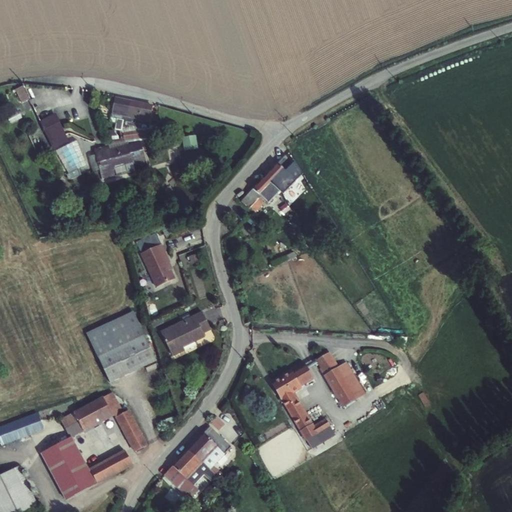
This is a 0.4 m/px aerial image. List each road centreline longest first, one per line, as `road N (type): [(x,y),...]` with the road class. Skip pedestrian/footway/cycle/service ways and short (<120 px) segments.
road 1 (unclassified): [(126,511),(230,366),(238,335),(215,214),(285,131)]
road 2 (unclassified): [(285,131),(376,77),(511,26)]
road 3 (unclassified): [(285,131),(121,88),(43,79)]
